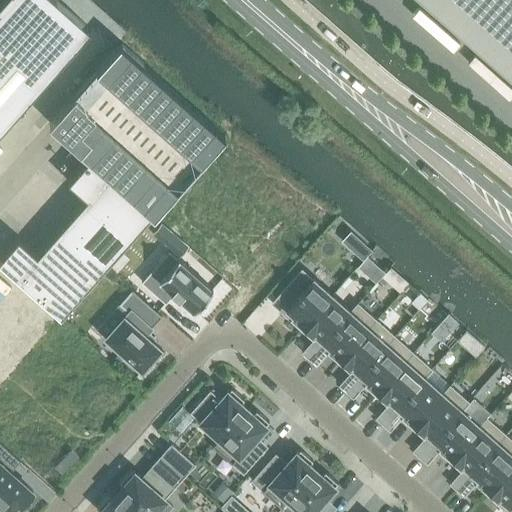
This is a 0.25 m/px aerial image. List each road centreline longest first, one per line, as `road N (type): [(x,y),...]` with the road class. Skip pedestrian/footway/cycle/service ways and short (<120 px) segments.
road 1 (residential): [(227,335),(431,511)]
road 2 (residential): [(227,335),(68,511)]
road 3 (primary): [(343,87),(400,152),(511,250)]
road 4 (primary): [(511,220),(343,87)]
road 5 (primary): [(343,87),(244,0)]
